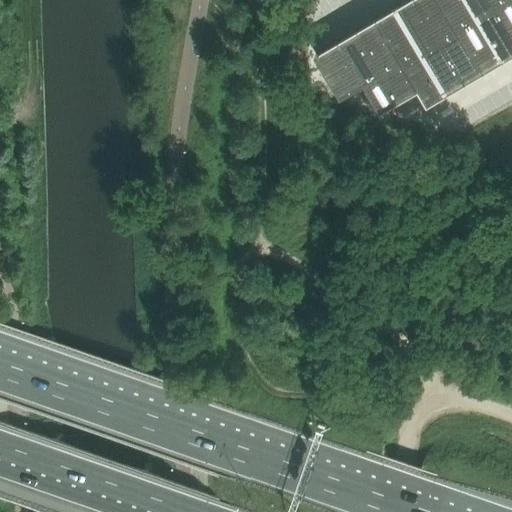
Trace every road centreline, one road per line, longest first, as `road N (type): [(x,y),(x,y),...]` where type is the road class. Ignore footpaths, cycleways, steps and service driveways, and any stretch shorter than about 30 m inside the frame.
road 1 (track): [(248,0),(256,240),(412,347),(433,377),(436,404)]
road 2 (motorway): [(406,511),(0,370)]
road 3 (motorway): [(0,444),(193,511)]
road 4 (unclassified): [(403,511),(403,442),(416,418),(447,400),(511,413)]
